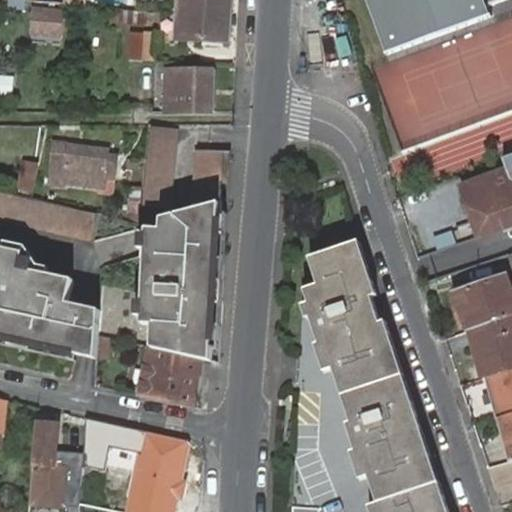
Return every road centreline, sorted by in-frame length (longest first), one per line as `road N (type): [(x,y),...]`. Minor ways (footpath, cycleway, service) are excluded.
road 1 (residential): [(484,511),(358,155),(320,122),(270,113)]
road 2 (tertiary): [(270,113),(240,434)]
road 3 (residential): [(240,434),(0,384)]
road 4 (unknown): [(354,500),(472,477)]
